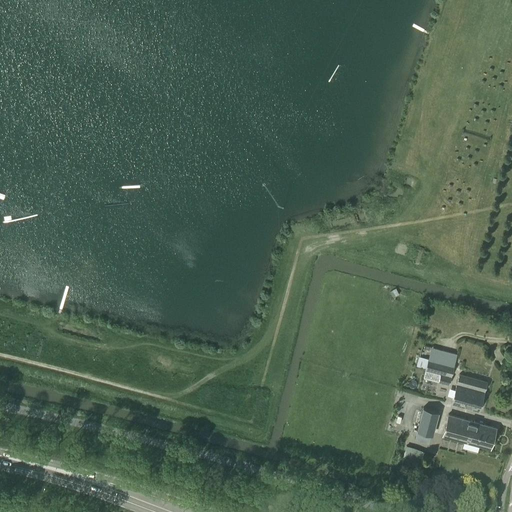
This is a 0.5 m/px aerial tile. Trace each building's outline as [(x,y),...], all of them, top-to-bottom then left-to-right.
[(342,298),(350,302),(353,294),(345,290),(342,298)] [(325,295),(327,311),(336,310),(334,294),(325,295)] [(352,307),(353,315),(362,313),(361,305),(352,307)] [(343,330),(347,338),(355,334),(352,326),(343,330)] [(316,337),(325,337),(325,329),(316,328),(316,337)] [(329,338),(338,340),(340,331),(330,329),(329,338)] [(425,367),(428,358),(419,355),(417,365),(425,367)] [(428,359),(425,369),(441,374),(438,381),(448,384),(453,366),(428,359)] [(478,411),(486,381),(459,374),(451,403),(478,411)] [(438,411),(424,407),(418,429),(431,433),(432,433),(438,411)] [(490,449),(496,427),(448,414),(442,436),(490,449)] [(431,433),(418,429),(415,436),(429,440),(431,433)] [(403,458),(421,463),(424,449),(407,445),(403,458)]
